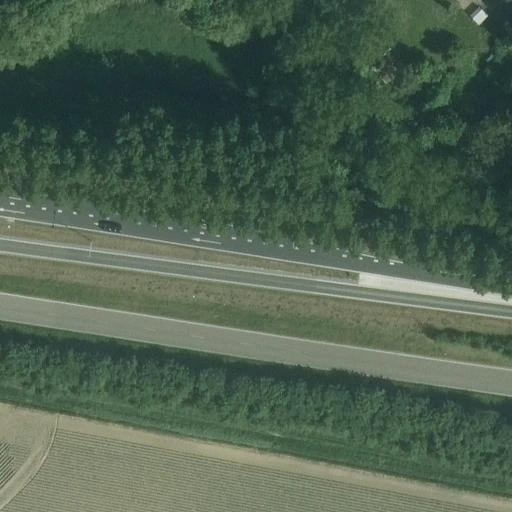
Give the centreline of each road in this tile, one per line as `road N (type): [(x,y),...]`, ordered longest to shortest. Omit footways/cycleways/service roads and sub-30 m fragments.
road 1 (track): [(0,379),(511,474)]
road 2 (trunk): [(511,290),(0,210)]
road 3 (trunk): [(0,244),(511,312)]
